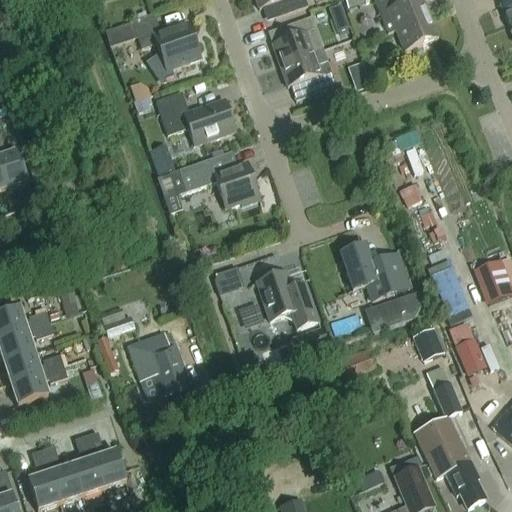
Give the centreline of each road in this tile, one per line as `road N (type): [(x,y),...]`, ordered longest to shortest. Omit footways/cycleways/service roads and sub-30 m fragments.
road 1 (residential): [(268,139),(480,62)]
road 2 (residential): [(268,139),(217,0)]
road 3 (track): [(249,511),(207,397)]
